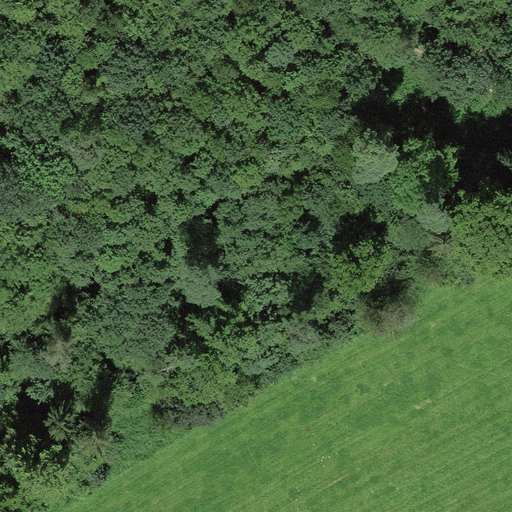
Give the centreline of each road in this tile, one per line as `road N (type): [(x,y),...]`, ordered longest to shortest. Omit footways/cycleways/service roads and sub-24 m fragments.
road 1 (track): [(0,332),(411,41)]
road 2 (track): [(331,0),(511,83)]
